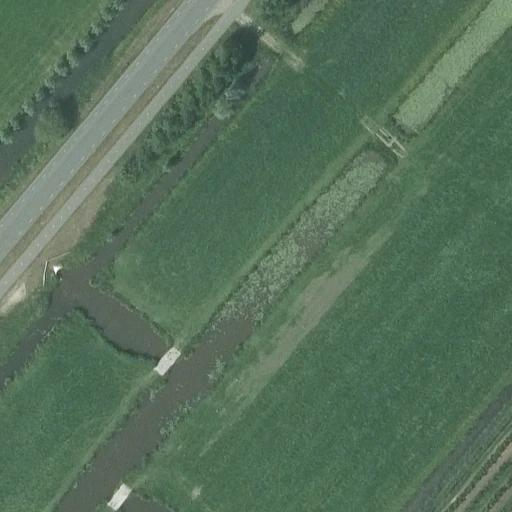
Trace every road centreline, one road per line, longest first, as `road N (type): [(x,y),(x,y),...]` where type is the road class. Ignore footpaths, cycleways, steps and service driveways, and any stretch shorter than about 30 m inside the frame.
road 1 (unknown): [(0,303),(271,0)]
road 2 (secondary): [(203,0),(0,242)]
road 3 (track): [(404,154),(280,50)]
